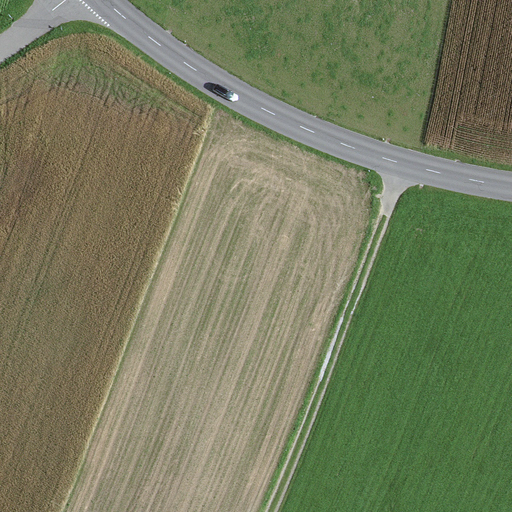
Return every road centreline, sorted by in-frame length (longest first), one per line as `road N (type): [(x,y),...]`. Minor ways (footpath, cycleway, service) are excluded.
road 1 (tertiary): [(511,187),(334,140),(178,58),(106,0)]
road 2 (track): [(402,163),(325,392),(274,511)]
